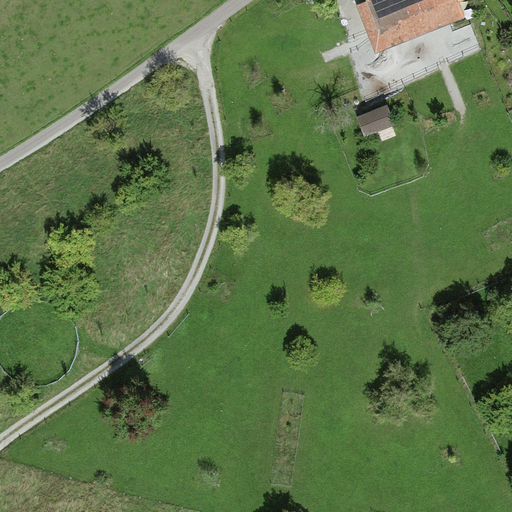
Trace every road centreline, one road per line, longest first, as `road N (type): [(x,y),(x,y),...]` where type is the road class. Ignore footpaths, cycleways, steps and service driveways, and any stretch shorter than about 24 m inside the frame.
road 1 (track): [(188,39),(210,93),(221,179),(194,284),(148,339),(0,445)]
road 2 (unclassified): [(0,164),(241,0)]
